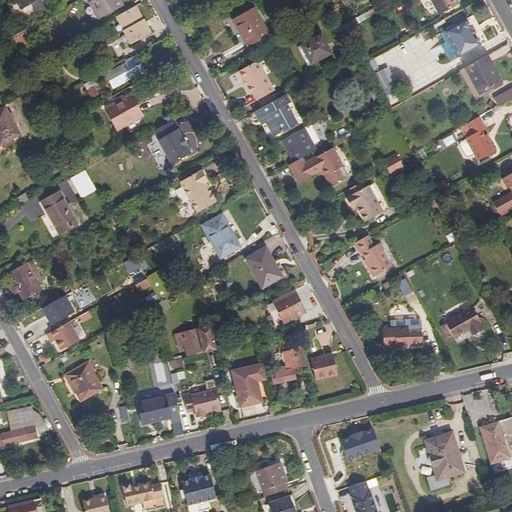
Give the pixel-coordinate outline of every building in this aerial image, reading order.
[(30,6),(33,11),(42,5),(39,0),(13,0),(20,11),(30,6)] [(97,9),(91,0),(88,2),(94,12),(97,9)] [(91,0),(97,9),(94,12),(98,19),(122,5),(119,0),(91,0)] [(429,0),(439,16),(458,6),(455,0),(429,0)] [(42,5),(33,11),(35,16),(46,10),(42,5)] [(270,35),(253,5),(231,18),(248,47),(270,35)] [(150,33),(134,6),(116,16),(133,43),(150,33)] [(471,30),(466,20),(444,33),(453,48),(447,51),(453,62),(459,59),(480,47),(475,37),(474,38),(470,30),(471,30)] [(22,33),(12,38),(16,44),(25,39),(22,33)] [(330,54),(321,36),(302,47),(311,65),(330,54)] [(134,56),(125,60),(126,64),(106,75),(113,88),(133,77),(133,76),(142,71),(134,56)] [(485,57),(464,68),(479,95),(500,83),(485,57)] [(254,94),(258,100),(275,91),(259,61),(239,72),(252,95),(254,94)] [(368,75),(374,72),(369,62),(363,65),(368,75)] [(33,75),(38,82),(41,88),(47,84),(40,71),(33,75)] [(381,91),(390,86),(381,71),(372,75),(381,91)] [(93,86),(91,81),(85,84),(93,99),(99,96),(93,86)] [(498,107),(511,99),(511,89),(494,99),(498,107)] [(141,116),(130,96),(121,101),(120,98),(114,101),(116,104),(108,109),(119,129),(141,116)] [(255,112),(255,113),(285,97),(285,96),(255,112)] [(285,97),(255,113),(259,120),(263,118),(266,123),(274,137),(295,125),(284,106),(289,103),(285,97)] [(0,144),(8,140),(16,136),(2,110),(0,110),(0,144)] [(485,129),(479,117),(460,128),(466,140),(460,143),(459,146),(465,157),(468,157),(474,154),(478,161),(494,152),(487,140),(486,141),(484,137),(481,132),(485,129)] [(158,140),(172,165),(191,154),(187,147),(188,147),(183,136),(181,137),(177,130),(176,130),(172,121),(154,131),(159,140),(158,140)] [(283,141),(295,163),(301,159),(315,152),(312,146),(318,142),(311,126),(283,141)] [(8,140),(0,144),(0,150),(11,145),(8,140)] [(325,172),(323,173),(330,185),(346,177),(331,149),(309,162),(314,171),(322,166),(325,172)] [(383,162),(387,169),(400,162),(396,155),(383,162)] [(295,163),(290,166),(295,177),(307,170),(304,164),(301,159),(295,163)] [(307,170),(295,177),(298,182),(321,170),(323,173),(325,172),(322,166),(314,171),(309,162),(304,164),(307,170)] [(400,162),(387,169),(391,176),(404,169),(400,162)] [(93,185),(85,171),(72,179),(80,192),(93,185)] [(217,203),(210,191),(208,192),(204,184),(206,183),(208,182),(202,171),(180,183),(197,214),(217,203)] [(511,173),(507,177),(511,186),(510,187),(511,190),(511,193),(494,204),(499,214),(511,206),(511,173)] [(511,186),(507,177),(503,179),(508,188),(510,187),(511,186)] [(362,183),(350,189),(354,195),(365,189),(362,183)] [(365,189),(354,195),(350,198),(355,207),(358,206),(366,223),(383,212),(369,187),(365,189)] [(83,220),(66,188),(48,198),(66,230),(83,220)] [(17,198),(21,205),(30,200),(26,193),(17,198)] [(240,248),(222,215),(202,226),(219,258),(240,248)] [(369,238),(355,245),(362,257),(364,257),(367,262),(371,269),(369,270),(374,279),(391,269),(383,253),(381,254),(378,247),(375,249),(369,238)] [(282,278),(265,249),(246,261),(262,289),(282,278)] [(40,289),(26,263),(8,273),(12,281),(9,283),(9,287),(11,292),(14,293),(18,291),(22,299),(40,289)] [(150,283),(160,300),(171,294),(161,277),(150,283)] [(305,313),(294,292),(274,303),(284,324),(305,313)] [(58,298),(42,307),(51,324),(68,314),(58,298)] [(480,323),(472,308),(444,323),(445,324),(441,327),(447,337),(451,335),(453,338),(469,329),(472,333),(481,328),(478,324),(480,323)] [(87,311),(79,316),(82,322),(91,318),(87,311)] [(408,319),(408,329),(408,331),(421,331),(421,318),(408,319)] [(68,322),(51,332),(61,349),(78,340),(68,322)] [(186,347),(187,357),(208,353),(217,351),(216,349),(211,327),(177,335),(179,348),(186,347)] [(408,331),(408,329),(382,331),(384,351),(393,350),(393,347),(400,346),(423,344),(421,331),(408,331)] [(293,369),(307,366),(302,348),(283,353),(288,371),(286,371),(285,367),(278,369),(279,373),(272,374),(274,385),(296,379),(293,369)] [(337,375),(333,354),(311,360),(316,380),(337,375)] [(104,389),(90,363),(67,375),(82,402),(104,389)] [(263,364),(233,372),(241,408),(262,402),(257,381),(266,379),(263,364)] [(211,414),(222,412),(217,390),(215,381),(205,383),(207,392),(191,396),(190,394),(183,396),(188,413),(195,412),(196,417),(206,415),(205,413),(210,412),(211,414)] [(139,402),(165,397),(164,392),(138,397),(139,402)] [(172,423),(182,421),(176,395),(165,397),(139,402),(144,425),(171,419),(172,423)] [(498,400),(500,411),(508,409),(505,398),(498,400)] [(0,435),(0,446),(37,439),(35,428),(0,435)] [(511,466),(511,429),(482,437),(491,472),(511,466)] [(462,478),(451,439),(426,445),(433,480),(425,483),(428,495),(446,491),(444,483),(462,478)] [(267,496),(289,489),(287,482),(289,482),(282,463),(271,466),(269,462),(259,465),(261,470),(253,472),(259,491),(264,489),(267,496)] [(216,498),(210,474),(202,476),(202,475),(196,476),(202,502),(216,498)] [(202,502),(196,476),(190,478),(189,479),(182,481),(188,505),(202,502)] [(166,506),(160,483),(151,485),(150,483),(129,487),(129,484),(122,485),(126,504),(142,500),(145,511),(166,506)] [(355,511),(375,511),(370,495),(369,496),(366,486),(350,492),(353,501),(352,502),(355,511)] [(83,511),(108,511),(105,497),(92,500),(91,498),(81,501),(83,511)] [(296,511),(292,497),(271,503),(273,511),(296,511)] [(43,511),(41,501),(0,509),(0,511),(43,511)]
